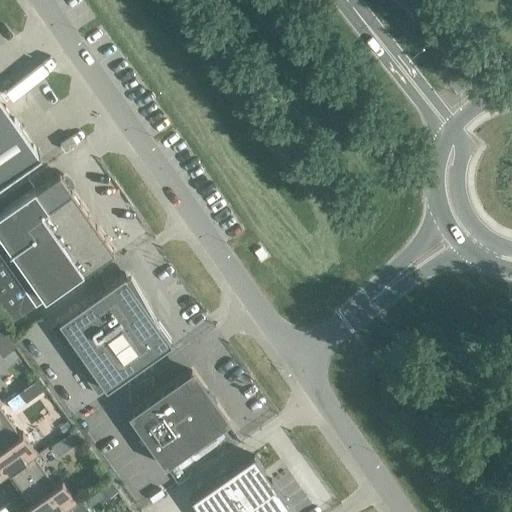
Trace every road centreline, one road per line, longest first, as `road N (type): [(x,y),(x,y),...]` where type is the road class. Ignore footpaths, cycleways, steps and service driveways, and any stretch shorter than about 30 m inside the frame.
road 1 (residential): [(293,354),(38,0)]
road 2 (residential): [(403,511),(293,354)]
road 3 (secondary): [(499,96),(412,0)]
road 4 (secondary): [(376,39),(383,60),(446,140)]
